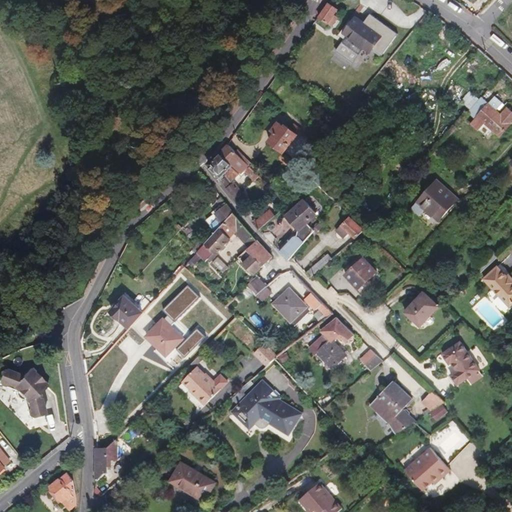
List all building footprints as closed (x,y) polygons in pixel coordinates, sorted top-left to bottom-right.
[(82,0),(82,1),(83,4),(84,6),(86,8),(88,10),(90,11),(92,13),(94,14),(97,14),(99,14),(101,14),(104,14),(106,13),(109,12),(111,11),(113,9),(114,7),(116,5),(117,3),(117,1),(117,0),(82,0)] [(320,18),(328,23),(334,15),(338,9),(329,3),(320,18)] [(337,51),(354,64),(364,49),(370,53),(373,49),(382,56),(398,34),(371,14),(364,23),(356,17),(343,34),(347,37),(337,51)] [(334,15),(328,23),(332,26),(338,17),(334,15)] [(500,136),(511,123),(511,112),(507,108),(501,115),(482,98),(471,110),(469,112),(476,118),(471,123),(478,130),(485,123),(500,136)] [(284,152),(298,135),(290,129),(286,125),(285,127),(279,122),(273,130),(276,133),(270,141),(284,152)] [(294,124),(290,129),(298,135),(301,130),(294,124)] [(227,188),(235,198),(242,192),(225,172),(232,165),(234,168),(232,171),(237,176),(240,173),(241,175),(244,173),(248,177),(251,175),(257,181),(261,177),(251,167),(253,164),(239,150),(236,152),(228,144),(227,146),(220,153),(209,164),(221,177),(224,179),(223,180),(222,181),(227,188)] [(196,176),(201,182),(207,177),(202,172),(196,176)] [(442,218),(459,199),(437,180),(418,202),(434,216),(437,213),(442,218)] [(221,206),(226,202),(222,197),(218,201),(221,206)] [(317,214),(304,200),(287,216),(299,230),(307,223),(317,214)] [(200,251),(234,212),(226,202),(221,206),(212,213),(214,214),(207,220),(214,229),(209,234),(208,233),(196,246),(200,251)] [(271,208),(261,217),(267,224),(277,215),(271,208)] [(255,237),(234,212),(200,251),(191,261),(195,265),(203,257),(207,261),(209,259),(211,261),(230,239),(227,236),(234,229),(236,232),(247,245),(255,237)] [(437,213),(434,216),(439,221),(442,218),(437,213)] [(299,230),(287,216),(284,218),(295,231),(278,250),(280,252),(294,236),(297,236),(300,236),(304,241),(313,230),(307,223),(299,230)] [(365,229),(351,216),(337,230),(344,238),(351,231),(357,236),(365,229)] [(256,217),(252,220),(253,221),(260,230),(267,224),(261,217),(257,219),(256,217)] [(230,239),(236,232),(234,229),(227,236),(230,239)] [(280,252),(288,261),(304,241),(300,236),(297,236),(294,236),(280,252)] [(255,237),(247,245),(249,248),(257,240),(255,237)] [(255,275),(273,258),(257,240),(249,248),(238,257),(255,275)] [(479,276),(500,256),(495,251),(474,271),(479,276)] [(310,278),(314,275),(332,259),(328,254),(310,270),(307,273),(310,278)] [(218,256),(212,263),(222,272),(228,266),(218,256)] [(377,272),(364,258),(346,275),(351,280),(352,279),(361,287),(377,272)] [(498,266),(484,279),(511,307),(511,305),(511,277),(509,275),(507,276),(498,266)] [(447,277),(443,272),(438,276),(443,281),(447,277)] [(268,286),(258,278),(248,286),(256,295),(268,286)] [(352,279),(351,280),(359,289),(361,287),(352,279)] [(168,316),(165,320),(164,319),(147,336),(167,356),(176,347),(178,348),(178,349),(186,357),(206,336),(198,328),(185,341),(183,339),(184,338),(171,326),(200,297),(188,286),(163,311),(168,316)] [(291,322),(307,307),(290,289),(274,304),(291,322)] [(328,318),(334,313),(323,303),(313,292),(306,299),(316,310),(318,308),(328,318)] [(440,306),(424,292),(405,312),(421,326),(440,306)] [(131,327),(144,313),(126,297),(113,311),(121,320),(122,319),(131,327)] [(291,322),(295,326),(311,311),(307,307),(291,322)] [(355,334),(338,317),(323,330),(326,334),(310,349),(316,355),(319,352),(333,368),(347,356),(333,342),(337,338),(345,338),(347,341),(355,334)] [(479,371),(480,370),(461,342),(442,354),(449,364),(452,363),(457,371),(451,375),(458,385),(468,379),(472,384),(473,382),(482,376),(479,371)] [(267,366),(276,359),(264,345),(254,353),(267,366)] [(384,361),(372,350),(361,359),(371,371),(384,361)] [(201,354),(189,366),(193,370),(204,358),(201,354)] [(474,358),(480,368),(485,364),(480,355),(474,358)] [(207,404),(228,382),(221,375),(215,382),(206,374),(205,374),(198,367),(184,382),(191,389),(190,390),(198,398),(199,397),(207,404)] [(30,419),(45,415),(39,394),(48,386),(31,369),(25,374),(25,379),(20,379),(18,374),(5,370),(2,371),(0,375),(0,385),(16,391),(16,392),(16,395),(17,398),(20,400),(23,400),(24,400),(27,403),(28,408),(27,411),(30,419)] [(263,381),(233,412),(243,421),(247,417),(255,425),(255,424),(257,425),(259,427),(261,428),(264,428),(267,427),(269,426),(271,423),(284,432),(291,422),(295,425),(302,414),(279,399),(281,398),(279,396),(280,395),(275,390),(274,392),(263,381)] [(241,390),(244,393),(253,384),(250,381),(241,389),(241,390)] [(397,434),(414,423),(416,421),(403,409),(413,399),(394,381),(384,391),(386,393),(382,397),(380,396),(371,406),(378,413),(379,412),(390,422),(389,423),(397,434)] [(238,404),(246,395),(244,393),(241,390),(232,399),(238,404)] [(431,411),(445,402),(433,391),(422,402),(431,411)] [(437,421),(450,411),(444,403),(431,413),(437,421)] [(250,429),(255,425),(247,417),(243,421),(250,429)] [(289,435),(295,425),(291,422),(284,432),(289,435)] [(119,461),(118,439),(109,449),(97,449),(97,482),(99,482),(106,475),(109,475),(109,468),(113,468),(112,461),(119,461)] [(442,479),(451,470),(431,448),(406,470),(424,491),(434,482),(440,476),(442,479)] [(0,468),(2,468),(9,462),(0,449),(0,468)] [(215,483),(182,463),(172,481),(205,501),(215,483)] [(71,510),(77,505),(77,500),(76,493),(75,483),(69,475),(61,482),(61,481),(52,489),(53,490),(63,502),(64,503),(64,502),(71,510)] [(319,511),(339,511),(343,509),(320,483),(300,500),(307,508),(312,504),(317,510),(319,511)] [(63,502),(53,490),(51,492),(60,504),(63,502)]
